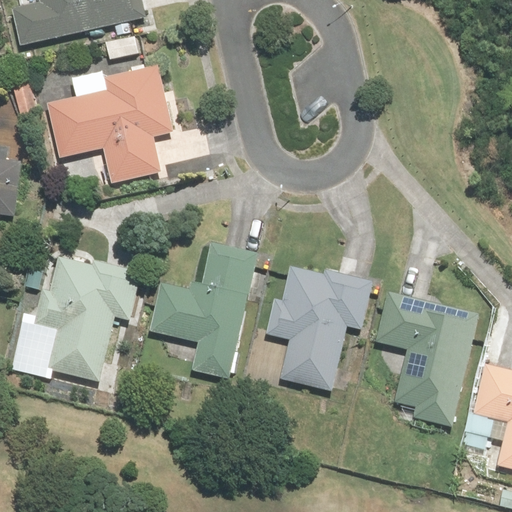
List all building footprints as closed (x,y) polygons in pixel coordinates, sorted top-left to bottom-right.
[(20,9),(28,48),(155,21),(150,0),(46,0),(48,3),(20,9)] [(145,37),(113,42),(116,60),(148,55),(145,37)] [(55,105),(68,160),(111,150),(120,185),(170,173),(162,138),(183,133),(168,66),(113,79),(116,91),(55,105)] [(0,263),(6,215),(23,218),(30,163),(0,159),(0,263)] [(169,284),(158,333),(206,344),(200,373),(238,381),(266,254),(218,244),(209,284),(199,282),(198,290),(169,284)] [(101,266),(68,258),(60,293),(51,291),(43,324),(67,330),(56,372),(109,384),(125,319),(140,322),(152,273),(102,261),(101,266)] [(332,274),(299,266),(290,301),(282,299),(274,336),(297,341),(287,380),(340,393),(356,328),(372,332),(384,283),(333,271),(332,274)] [(490,315),(397,293),(384,345),(415,352),(403,404),(423,408),(421,418),(464,428),(490,315)] [(511,368),(492,364),(480,415),(511,422),(511,437),(505,468),(511,469),(511,368)]
